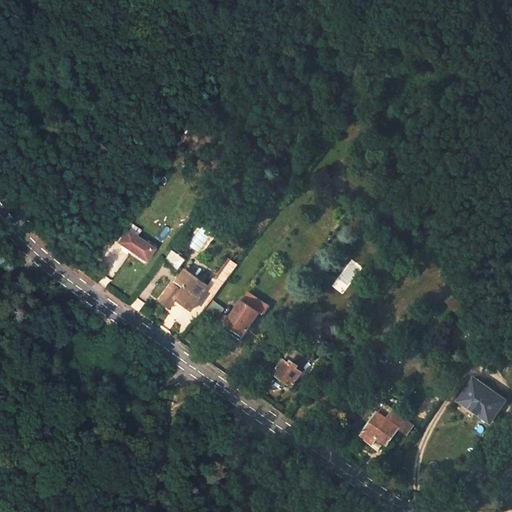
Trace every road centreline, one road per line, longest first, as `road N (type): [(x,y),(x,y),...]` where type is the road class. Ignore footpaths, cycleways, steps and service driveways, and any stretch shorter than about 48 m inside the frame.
road 1 (tertiary): [(406,511),(83,289),(0,214)]
road 2 (track): [(143,511),(184,349)]
road 3 (track): [(0,103),(21,91),(36,52),(18,3),(25,0)]
